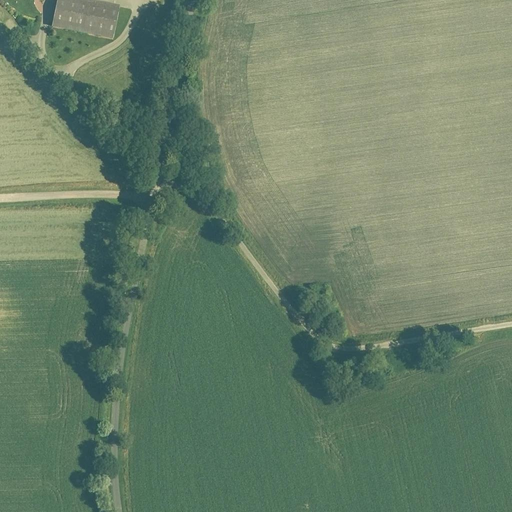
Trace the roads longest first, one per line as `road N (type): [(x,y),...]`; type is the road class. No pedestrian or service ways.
road 1 (residential): [(118,511),(120,374),(192,0)]
road 2 (track): [(156,173),(196,194),(297,315),(335,347),(511,324)]
road 3 (track): [(160,151),(103,129),(44,58),(49,0)]
road 4 (track): [(152,193),(0,199)]
